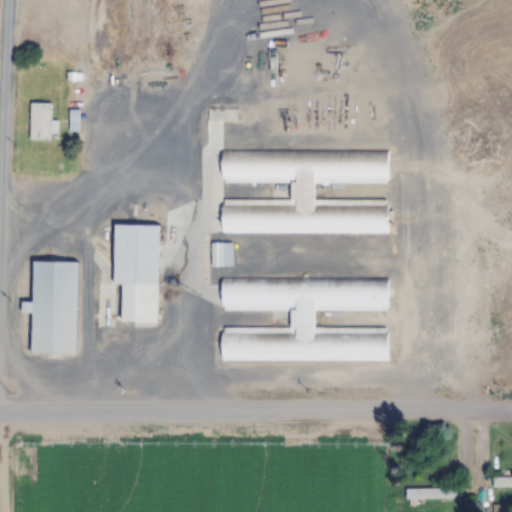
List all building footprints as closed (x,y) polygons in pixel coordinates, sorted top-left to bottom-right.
[(58,120),(51,120),(51,103),(29,103),(29,140),(58,140),(58,120)] [(387,234),(388,199),(314,199),(314,184),(387,184),(387,150),(221,149),(221,183),(290,184),(290,199),(222,199),(221,233),(387,234)] [(159,225),(114,225),(114,285),(122,285),(122,323),(158,323),(159,225)] [(233,268),(233,242),(210,242),(210,267),(233,268)] [(78,262),(33,261),(32,304),(22,304),(22,313),(32,314),(31,356),(76,356),(78,262)] [(221,278),(221,312),(290,312),(290,328),(221,328),(221,362),(388,362),(388,327),(314,327),(314,311),(387,311),(387,278),(221,278)] [(511,477),(493,478),(493,489),(511,489),(511,477)] [(455,489),(405,489),(405,501),(455,501),(455,489)]
